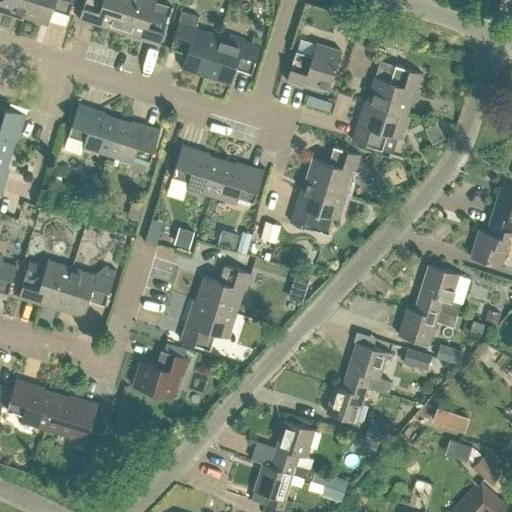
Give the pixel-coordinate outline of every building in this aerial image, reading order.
[(21,15),(22,16),(27,0),(0,0),(0,11),(21,18),(21,15)] [(27,0),(22,16),(47,24),(52,7),(68,12),(72,0),(27,0)] [(83,0),(78,17),(118,31),(128,0),(83,0)] [(128,0),(118,31),(159,44),(171,7),(155,1),(155,0),(128,0)] [(180,67),(205,75),(218,34),(178,20),(169,46),(185,51),(180,67)] [(205,75),(229,83),(234,67),(250,72),(259,45),(242,39),(242,41),(218,34),(205,75)] [(285,79),(327,92),(340,49),(314,41),(310,56),(294,51),(285,79)] [(374,74),(366,99),(407,112),(414,89),(416,90),(421,73),(395,64),(390,79),(374,74)] [(350,139),(379,148),(385,132),(399,136),(407,112),(366,99),(364,98),(350,139)] [(82,145),(106,153),(117,117),(104,113),(105,111),(77,102),(67,133),(84,138),(82,145)] [(0,149),(10,153),(14,140),(16,141),(25,112),(0,104),(0,149)] [(106,153),(131,161),(133,154),(150,159),(159,128),(131,119),(130,121),(117,117),(106,153)] [(185,187),(211,195),(222,158),(208,154),(209,152),(181,143),(171,174),(187,179),(185,187)] [(304,181),(345,193),(352,170),(354,170),(360,153),(332,145),(327,160),(312,156),(304,181)] [(0,192),(8,167),(6,166),(10,153),(0,149),(0,192)] [(211,195),(235,202),(237,195),(254,200),(263,169),(235,160),(234,162),(222,158),(211,195)] [(289,221),(326,232),(331,216),(337,218),(345,193),(304,181),(302,187),(300,187),(289,221)] [(500,226),(511,230),(511,188),(500,185),(486,230),(497,234),(500,226)] [(131,204),(128,215),(136,217),(139,206),(131,204)] [(260,236),(275,241),(279,224),(264,220),(260,236)] [(179,226),(174,241),(187,245),(191,230),(179,226)] [(497,234),(486,230),(478,228),(470,255),(500,265),(508,239),(511,239),(511,230),(500,226),(497,234)] [(146,230),(143,239),(154,242),(157,233),(146,230)] [(223,232),(219,243),(244,251),(247,239),(223,232)] [(59,306),(71,266),(47,258),(42,272),(26,267),(17,296),(58,309),(59,306)] [(0,290),(6,293),(15,265),(0,259),(0,290)] [(192,298),(192,299),(235,312),(243,288),(246,289),(251,272),(223,263),(218,279),(202,274),(194,299),(192,298)] [(427,263),(413,308),(425,312),(427,304),(456,313),(459,302),(450,299),(458,272),(427,263)] [(59,306),(83,314),(88,299),(104,304),(113,277),(112,277),(115,268),(104,264),(95,271),(95,273),(71,266),(59,306)] [(179,339),(208,348),(213,332),(228,337),(235,312),(192,299),(179,339)] [(398,333),(428,343),(435,320),(452,325),(456,313),(427,304),(425,312),(413,308),(406,306),(398,333)] [(499,312),(487,308),(483,320),(496,324),(499,312)] [(355,382),(367,386),(367,385),(384,390),(387,379),(378,376),(386,350),(356,341),(342,386),(353,390),(355,382)] [(439,341),(435,355),(458,362),(462,348),(439,341)] [(406,345),(402,359),(427,366),(431,352),(406,345)] [(160,348),(155,364),(139,359),(131,384),(172,397),(179,373),(182,374),(188,356),(160,348)] [(20,420),(45,428),(56,392),(43,388),(44,386),(15,377),(6,407),(22,412),(20,420)] [(325,411),(355,421),(363,397),(367,386),(355,382),(353,390),(342,386),(334,384),(325,411)] [(45,428),(69,435),(72,428),(88,433),(97,402),(69,394),(69,396),(56,392),(45,428)] [(388,420),(369,415),(364,434),(383,439),(388,420)] [(283,460),(295,464),(298,453),(305,456),(314,429),(283,418),(268,464),(281,468),(283,460)] [(360,440),(351,462),(366,467),(375,445),(360,440)] [(472,465),(490,483),(500,471),(482,454),(472,465)] [(292,473),(311,479),(314,470),(295,464),(283,460),(281,468),(268,464),(262,462),(253,489),(269,494),(266,503),(287,510),(291,500),(283,498),(292,473)] [(500,499),(481,481),(475,487),(473,485),(447,511),(511,511),(511,506),(502,497),(500,499)]
